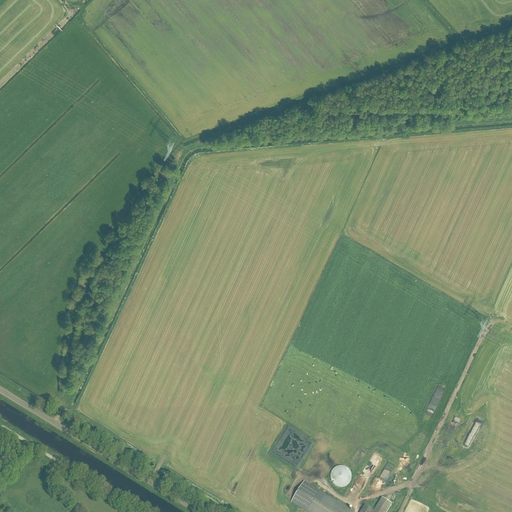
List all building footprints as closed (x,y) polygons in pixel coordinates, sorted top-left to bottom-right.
[(455,431),(462,410),(461,410),(462,405),(458,404),(450,429),(455,431)] [(388,466),(379,480),(386,484),(394,470),(388,466)] [(352,478),(351,474),(349,470),(346,468),(342,467),(338,467),(334,469),(332,473),(331,477),(331,481),(333,484),(337,487),(341,488),(345,487),(348,485),(351,482),(352,478)] [(305,511),(352,511),(305,482),(291,503),(305,511)] [(387,511),(392,505),(382,498),(373,511),(387,511)]
